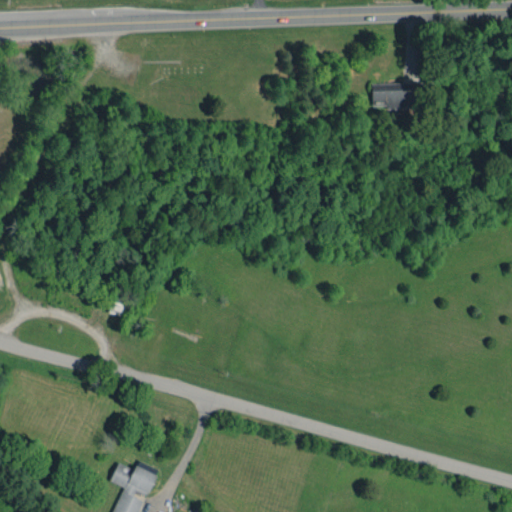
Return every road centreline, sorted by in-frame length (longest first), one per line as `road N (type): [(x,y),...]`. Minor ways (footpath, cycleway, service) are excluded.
road 1 (residential): [(0,341),(511,479)]
road 2 (primary): [(0,27),(511,13)]
